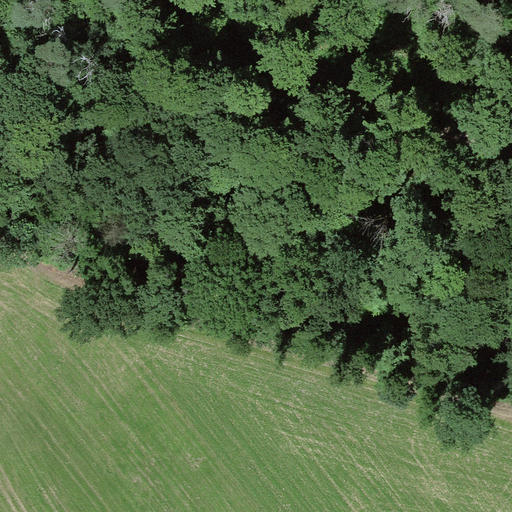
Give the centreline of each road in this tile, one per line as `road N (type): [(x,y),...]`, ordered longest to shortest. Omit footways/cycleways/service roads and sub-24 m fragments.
road 1 (track): [(511,448),(131,336)]
road 2 (track): [(511,153),(368,103),(246,44),(181,0)]
